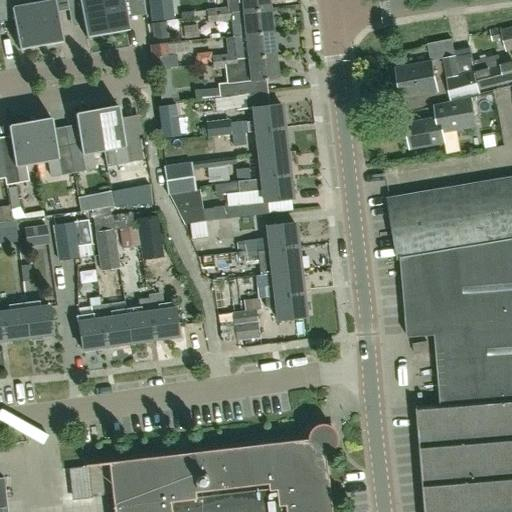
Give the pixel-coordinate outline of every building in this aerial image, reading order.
[(40,45),(33,5),(21,7),(19,0),(9,0),(18,49),(40,45)] [(43,0),(44,3),(33,5),(40,45),(62,41),(54,0),(43,0)] [(107,32),(100,0),(66,0),(68,9),(80,7),(85,36),(107,32)] [(100,0),(107,32),(129,29),(123,0),(100,0)] [(170,0),(148,0),(151,22),(173,19),(170,0)] [(240,0),(242,12),(269,9),(267,0),(240,0)] [(229,7),(217,9),(219,22),(229,21),(230,25),(243,23),(245,36),(272,33),(269,9),(242,12),(230,13),(229,7)] [(151,23),(153,40),(168,39),(166,22),(151,23)] [(506,51),(511,49),(511,28),(501,31),(501,30),(490,32),(492,41),(503,39),(506,51)] [(211,56),(212,63),(274,56),(272,33),(245,36),(246,48),(233,49),(233,53),(223,55),(211,56)] [(481,89),(505,83),(511,81),(511,61),(500,65),(498,56),(474,62),(470,47),(454,51),(460,73),(476,69),(481,89)] [(212,63),(212,69),(225,68),(225,67),(235,66),(235,72),(248,70),(249,83),(277,80),(274,56),(212,63)] [(455,57),(445,60),(448,79),(452,100),(457,98),(479,93),(473,70),(459,74),(455,57)] [(402,99),(438,93),(432,62),(396,69),(402,99)] [(199,98),(204,97),(219,96),(219,97),(247,94),(246,81),(218,84),(218,89),(215,89),(199,90),(199,98)] [(437,117),(406,123),(411,150),(445,143),(442,130),(453,128),(453,130),(476,126),(473,106),(471,97),(435,105),(435,107),(437,117)] [(234,103),(235,110),(253,108),(251,101),(234,103)] [(175,104),(157,107),(161,138),(179,136),(175,104)] [(244,133),(255,132),(283,129),(281,105),(253,108),(254,121),(246,122),(246,121),(229,123),(231,135),(244,133)] [(96,110),(103,150),(106,167),(128,163),(118,106),(96,110)] [(103,150),(96,110),(74,114),(84,171),(95,169),(94,168),(91,152),(103,150)] [(51,118),(29,122),(36,162),(48,160),(51,175),(50,176),(51,177),(61,175),(51,118)] [(14,164),(2,166),(6,185),(28,181),(27,180),(24,164),(36,162),(29,122),(7,126),(14,164)] [(228,123),(219,123),(205,124),(207,137),(218,136),(230,135),(228,123)] [(255,132),(258,155),(286,152),(283,129),(255,132)] [(245,145),(244,133),(231,135),(232,146),(245,145)] [(258,155),(261,179),(289,175),(286,152),(258,155)] [(189,163),(183,164),(163,167),(167,195),(193,191),(189,163)] [(236,181),(250,180),(248,168),(235,170),(236,181)] [(238,193),(262,190),(263,203),(291,199),(289,175),(261,179),(237,182),(214,186),(215,195),(238,193)] [(511,511),(511,177),(389,199),(388,199),(398,260),(400,260),(407,340),(434,337),(440,407),(415,409),(424,511),(511,511)] [(150,185),(131,189),(134,206),(152,205),(150,185)] [(7,189),(11,209),(19,207),(15,187),(7,189)] [(203,222),(226,219),(259,215),(257,202),(225,206),(202,209),(203,222)] [(130,214),(129,214),(128,207),(111,209),(112,217),(111,217),(113,230),(118,229),(121,249),(140,246),(137,226),(132,227),(130,214)] [(137,226),(140,246),(142,260),(163,257),(157,214),(136,217),(137,226)] [(102,260),(103,260),(104,268),(117,267),(116,258),(117,258),(115,246),(113,230),(111,217),(92,220),(93,233),(98,232),(102,260)] [(87,221),(54,225),(52,226),(58,261),(59,261),(78,258),(76,246),(91,244),(87,221)] [(269,251),(297,247),(294,223),(266,226),(269,251)] [(46,226),(23,229),(26,248),(48,244),(46,226)] [(0,244),(17,242),(16,228),(0,229),(0,244)] [(244,253),(257,252),(255,240),(242,241),(244,253)] [(297,247),(269,251),(271,274),(299,270),(297,247)] [(258,264),(257,252),(244,253),(245,265),(258,264)] [(271,274),(273,286),(265,287),(266,298),(263,298),(302,294),(299,270),(271,274)] [(148,298),(147,298),(153,340),(178,336),(174,309),(173,310),(172,303),(162,305),(161,293),(148,295),(148,298)] [(264,309),(275,308),(277,321),(305,318),(302,294),(263,298),(264,309)] [(129,343),(153,340),(147,298),(137,300),(138,308),(126,310),(124,310),(129,343)] [(258,337),(255,311),(260,311),(259,299),(243,301),(244,312),(232,314),(235,340),(244,339),(245,347),(258,346),(257,337),(258,337)] [(124,302),(99,306),(105,347),(129,343),(124,310),(126,310),(124,302)] [(37,303),(22,305),(27,336),(51,333),(48,306),(38,308),(37,303)] [(11,313),(0,314),(0,321),(2,340),(27,336),(22,305),(10,307),(11,313)] [(80,350),(105,347),(99,306),(91,307),(91,315),(76,317),(77,323),(76,323),(80,350)] [(414,354),(429,351),(426,341),(412,344),(414,354)] [(6,511),(3,477),(0,477),(0,511),(329,511),(323,454),(327,453),(330,450),(333,447),(335,444),(335,440),(335,436),(334,432),(328,426),(324,425),(320,424),(316,425),(313,426),(309,429),(307,432),(306,436),(306,440),(107,463),(112,507),(124,506),(124,511),(6,511)]
